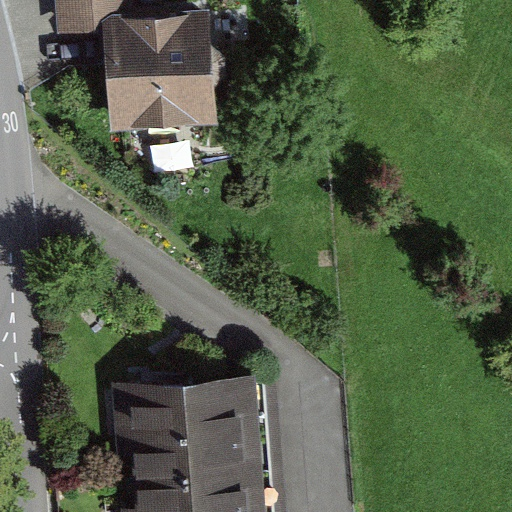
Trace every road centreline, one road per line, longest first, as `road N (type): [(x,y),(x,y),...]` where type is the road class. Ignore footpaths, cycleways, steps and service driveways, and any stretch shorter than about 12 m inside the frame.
road 1 (residential): [(0,79),(18,175),(15,341)]
road 2 (residential): [(15,341),(31,511)]
